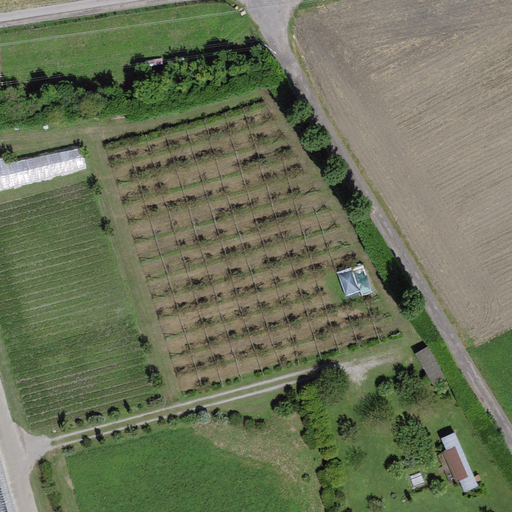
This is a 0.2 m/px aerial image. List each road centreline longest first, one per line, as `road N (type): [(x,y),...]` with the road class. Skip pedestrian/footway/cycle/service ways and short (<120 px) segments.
road 1 (unclassified): [(272,0),(283,54),(511,436)]
road 2 (unclassified): [(133,0),(0,16)]
